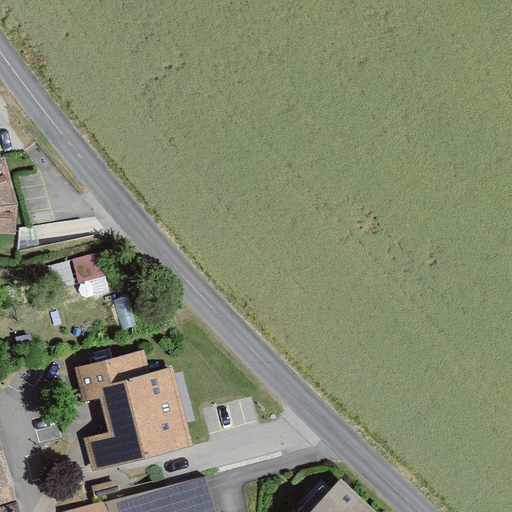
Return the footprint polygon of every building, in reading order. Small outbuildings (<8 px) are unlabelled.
[(0,234),(17,234),(16,205),(5,159),(0,160),(0,234)] [(143,348),(71,366),(81,406),(100,402),(104,416),(107,431),(80,438),(88,471),(190,446),(171,367),(149,372),(143,348)] [(24,511),(0,440),(0,511),(24,511)] [(213,511),(203,474),(62,511),(213,511)] [(376,511),(340,478),(307,511),(376,511)]
